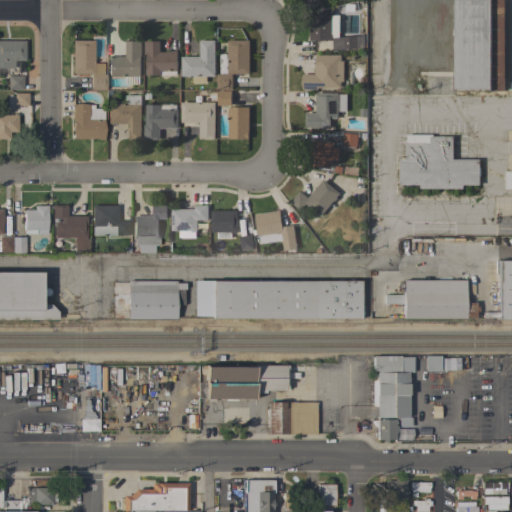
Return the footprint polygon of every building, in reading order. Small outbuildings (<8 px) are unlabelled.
[(319,0),(322,4),(310,11),(303,0),(319,0)] [(506,0),(506,91),(457,91),(457,0),(506,0)] [(331,34),(332,34),(331,40),(309,40),(309,15),(331,15),(331,34)] [(333,51),(332,38),(363,36),(364,49),(333,51)] [(93,40),(93,63),(103,63),(103,74),(105,74),(105,90),(90,90),(90,74),(72,74),(72,40),(93,40)] [(141,58),(140,58),(140,76),(139,76),(140,84),(126,84),(126,76),(108,76),(108,57),(111,57),(111,58),(115,58),(115,57),(126,57),(126,41),(130,41),(130,40),(141,40),(141,58)] [(215,76),(206,76),(206,82),(192,82),(192,76),(181,76),(181,56),(200,56),(200,40),(215,40),(215,76)] [(249,74),(232,74),(232,90),(217,89),(217,74),(220,74),(220,54),(228,54),(228,40),(250,40),(249,74)] [(0,41),(24,41),(24,61),(13,61),(13,68),(0,68),(0,41)] [(160,41),(160,52),(171,52),(171,51),(177,51),(177,71),(177,75),(146,76),(145,68),(147,68),(146,54),(144,54),(144,41),(160,41)] [(343,81),(341,81),(341,88),(317,88),(317,89),(302,89),(302,74),(315,74),(315,67),(316,67),(316,55),(341,55),(341,61),(343,61),(343,81)] [(22,89),(7,89),(7,76),(22,76),(22,89)] [(231,91),(231,105),(218,105),(218,91),(231,91)] [(27,93),(27,105),(14,105),(14,107),(7,107),(7,95),(14,95),(14,93),(27,93)] [(338,93),(338,94),(347,94),(347,111),(338,111),(338,119),(331,119),(330,127),(314,127),(314,130),(306,130),(306,112),(316,113),(317,93),(338,93)] [(126,124),(107,123),(107,104),(126,104),(126,95),(139,95),(139,104),(141,104),(141,140),(126,140),(126,124)] [(215,138),(200,138),(200,122),(181,122),(181,102),(215,102),(215,138)] [(144,140),(144,125),(145,125),(145,105),(161,105),(161,104),(176,104),(176,109),(178,109),(178,127),(176,127),(176,128),(172,128),(167,128),(161,128),(161,127),(159,127),(159,140),(144,140)] [(93,105),(93,109),(103,109),(103,140),(98,140),(98,138),(73,138),(73,123),(71,123),(72,105),(93,105)] [(249,139),(228,139),(229,107),(250,107),(249,139)] [(0,115),(12,115),(12,113),(15,113),(15,114),(17,114),(17,132),(9,132),(9,139),(0,139),(0,115)] [(357,146),(356,146),(356,149),(344,148),(345,145),(343,145),(344,133),(358,134),(357,146)] [(433,134),(433,136),(454,136),(453,159),(480,159),(480,185),(463,185),(463,189),(420,188),(420,185),(399,185),(400,159),(406,159),(406,143),(407,143),(407,134),(433,134)] [(312,166),(314,141),(334,142),(334,147),(339,148),(338,160),(333,160),(332,166),(312,166)] [(337,197),(337,198),(335,201),(334,200),(321,216),(306,204),(301,210),(291,202),(300,191),(308,197),(323,179),(340,193),(337,197)] [(45,234),(36,234),(36,230),(35,230),(35,234),(23,234),(23,209),(34,209),(34,205),(47,206),(47,211),(46,211),(46,230),(45,230),(45,234)] [(51,218),(51,205),(66,205),(66,216),(86,216),(85,238),(85,239),(86,239),(86,250),(74,250),(74,238),(53,238),(53,221),(52,221),(52,218),(51,218)] [(117,205),(117,221),(128,221),(128,235),(92,236),(91,205),(117,205)] [(153,252),(136,252),(136,245),(134,245),(134,239),(133,239),(133,216),(153,216),(153,205),(167,205),(167,218),(158,218),(158,245),(153,245),(153,252)] [(195,209),(195,205),(208,205),(208,220),(197,220),(197,231),(196,231),(196,232),(195,232),(195,239),(179,239),(179,231),(172,231),(172,209),(195,209)] [(237,210),(237,233),(231,233),(231,232),(212,232),(212,210),(237,210)] [(261,243),(259,235),(258,235),(255,214),(280,210),(282,226),(293,225),(297,248),(283,250),(281,240),(261,243)] [(252,235),(254,248),(242,251),(239,237),(252,235)] [(0,236),(11,236),(12,252),(0,253),(0,236)] [(24,253),(12,253),(12,237),(24,237),(24,253)] [(497,260),(511,260),(511,319),(497,319),(497,260)] [(0,319),(0,272),(41,272),(41,304),(49,304),(57,311),(57,319),(0,319)] [(360,281),(360,319),(211,319),(211,316),(193,316),(193,280),(360,281)] [(464,280),(464,302),(474,302),(474,305),(476,305),(476,318),(402,318),(402,303),(383,303),(383,295),(402,295),(402,280),(464,280)] [(175,281),(175,283),(184,283),(184,289),(183,289),(183,305),(175,305),(175,318),(112,319),(112,281),(175,281)] [(399,356),(399,357),(411,357),(412,372),(407,372),(407,417),(410,417),(410,427),(398,427),(398,417),(375,417),(375,406),(372,406),(371,356),(399,356)] [(439,356),(439,371),(424,371),(424,356),(439,356)] [(511,357),(511,369),(492,369),(492,357),(511,357)] [(287,365),(287,391),(265,390),(265,393),(257,393),(257,390),(254,390),(254,399),(235,399),(235,400),(223,400),(223,399),(213,399),(213,402),(205,401),(205,399),(197,399),(197,382),(204,382),(204,375),(200,375),(200,365),(287,365)] [(371,372),(370,381),(371,381),(371,393),(352,393),(352,371),(371,372)] [(315,402),(315,403),(327,403),(327,406),(339,406),(339,427),(332,430),(327,430),(327,432),(315,432),(315,434),(267,434),(267,427),(266,427),(266,408),(267,408),(267,402),(315,402)] [(97,419),(98,431),(79,432),(79,420),(97,419)] [(395,419),(395,426),(396,426),(396,432),(394,432),(395,439),(386,440),(386,442),(382,442),(382,440),(378,440),(377,420),(395,419)] [(243,511),(243,493),(243,479),(273,479),(273,493),(273,511),(243,511)] [(405,498),(385,498),(385,481),(405,481),(405,498)] [(429,482),(429,487),(428,487),(428,492),(410,492),(410,487),(409,487),(409,482),(429,482)] [(506,482),(506,489),(504,489),(504,494),(482,494),(482,488),(480,488),(481,482),(506,482)] [(121,511),(121,496),(128,496),(134,489),(150,489),(150,483),(187,483),(187,510),(183,510),(183,511),(161,511),(152,511),(133,511),(121,511)] [(334,505),(316,505),(316,484),(334,484),(334,505)] [(52,488),(52,491),(55,491),(55,502),(51,502),(51,504),(30,504),(30,499),(27,499),(27,496),(25,496),(25,490),(30,490),(30,488),(52,488)] [(3,507),(0,507),(0,489),(2,489),(2,500),(21,500),(21,511),(3,511),(3,507)] [(298,490),(298,492),(300,492),(300,510),(296,510),(296,511),(294,511),(294,510),(283,510),(284,508),(282,508),(282,492),(285,492),(285,489),(298,490)] [(506,497),(506,504),(505,504),(505,510),(485,509),(485,504),(483,504),(483,497),(506,497)] [(423,501),(423,498),(427,498),(427,501),(428,501),(428,506),(427,506),(427,511),(414,511),(414,505),(412,505),(412,501),(423,501)] [(21,511),(21,500),(27,500),(27,506),(32,506),(32,511),(21,511)] [(454,511),(454,507),(455,507),(455,502),(473,502),(473,507),(476,506),(476,508),(479,508),(479,511),(454,511)]
